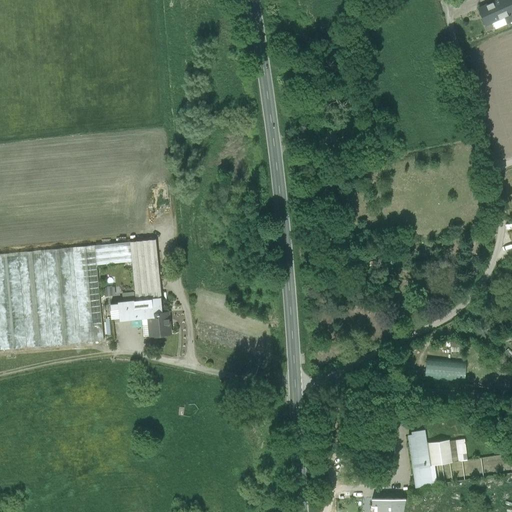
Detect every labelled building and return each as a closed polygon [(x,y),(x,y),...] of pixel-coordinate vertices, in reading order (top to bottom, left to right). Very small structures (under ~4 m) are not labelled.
[(511,4),(510,0),(496,0),(479,8),(486,24),(493,21),(511,13),(511,4)] [(511,13),(493,21),(496,28),(511,22),(511,13)] [(268,150),(276,150),(274,122),(267,123),(268,150)] [(136,301),(160,299),(162,299),(156,239),(130,242),(132,262),(135,292),(136,301)] [(132,262),(130,242),(95,245),(97,265),(132,262)] [(97,265),(95,245),(73,247),(82,342),(103,340),(97,265)] [(69,248),(46,250),(55,345),(77,343),(69,248)] [(50,345),(41,250),(19,252),(28,347),(50,345)] [(0,347),(0,350),(28,347),(19,252),(0,253),(0,347)] [(122,294),(123,303),(134,302),(136,301),(135,292),(122,294)] [(136,301),(134,302),(136,316),(142,315),(148,315),(148,314),(162,313),(160,299),(136,301)] [(136,316),(134,302),(123,303),(119,303),(120,317),(136,316)] [(111,304),(112,318),(114,318),(120,317),(119,303),(111,304)] [(162,313),(148,314),(148,315),(149,325),(150,336),(170,334),(168,312),(162,313)] [(112,318),(107,319),(109,340),(115,339),(114,318),(112,318)] [(464,379),(465,365),(427,361),(426,376),(464,379)] [(422,412),(417,412),(415,417),(418,421),(423,421),(425,416),(422,412)] [(408,435),(410,446),(426,443),(424,430),(412,431),(412,434),(408,435)] [(467,459),(464,439),(449,441),(451,462),(467,459)] [(448,440),(426,443),(410,446),(416,487),(415,487),(437,484),(434,464),(451,462),(449,441),(448,440)] [(402,511),(405,498),(372,498),(372,505),(377,505),(377,511),(402,511)]
